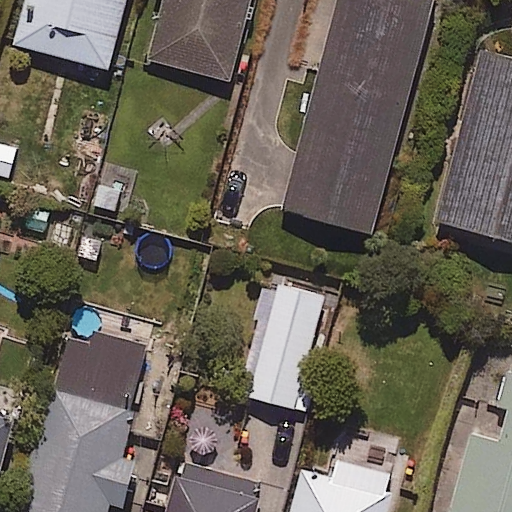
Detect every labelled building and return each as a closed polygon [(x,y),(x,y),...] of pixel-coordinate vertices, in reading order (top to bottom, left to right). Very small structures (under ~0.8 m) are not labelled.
[(131,0),(28,0),(17,38),(111,67),(131,0)] [(256,0),(167,0),(152,56),(234,79),(256,0)] [(437,0),(323,0),(275,201),(381,227),(437,0)] [(511,51),(477,42),(430,209),(511,231),(511,51)] [(22,147),(0,140),(0,174),(13,179),(22,147)] [(325,292),(269,282),(248,396),(305,406),(325,292)] [(127,453),(146,388),(60,364),(17,511),(112,511),(116,501),(129,504),(142,457),(127,453)] [(511,511),(511,368),(499,365),(481,431),(474,429),(451,511),(511,511)] [(0,487),(17,418),(0,413),(0,487)] [(391,511),(402,475),(339,458),(334,477),(306,469),(294,511),(391,511)] [(261,511),(269,483),(182,460),(168,511),(261,511)]
